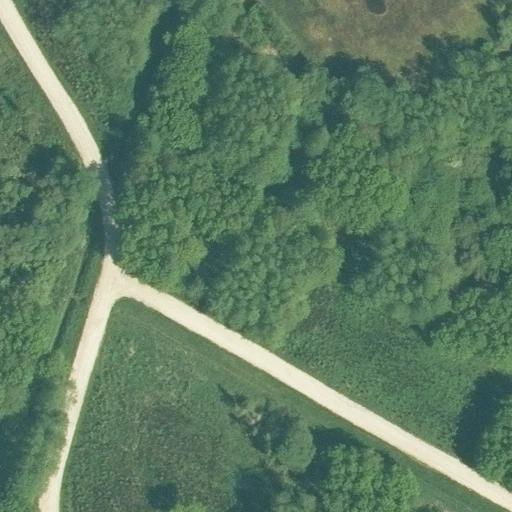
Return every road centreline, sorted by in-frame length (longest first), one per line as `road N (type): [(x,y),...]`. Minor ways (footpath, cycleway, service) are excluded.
road 1 (track): [(1,0),(105,195),(115,253),(49,486),(50,511)]
road 2 (track): [(511,502),(112,277)]
